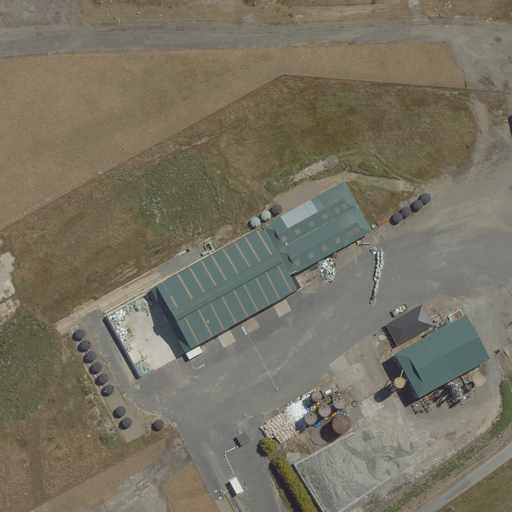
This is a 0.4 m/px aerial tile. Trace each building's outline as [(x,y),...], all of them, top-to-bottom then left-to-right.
[(373,236),(346,189),(259,237),(286,285),(373,236)] [(286,285),(259,237),(144,301),(178,363),(294,299),(286,285)] [(103,318),(94,301),(74,311),(83,328),(37,352),(32,342),(3,356),(27,404),(110,362),(91,325),(103,318)] [(387,326),(397,345),(433,325),(423,306),(387,326)] [(489,353),(464,310),(395,350),(419,392),(489,353)] [(351,408),(355,417),(363,413),(365,417),(389,405),(382,393),(351,408)] [(333,425),(334,426),(335,427),(337,428),(338,429),(340,429),(342,429),(344,429),(346,428),(347,427),(348,426),(350,425),(351,423),(351,421),(351,420),(351,418),(351,416),(351,414),(350,413),(349,411),(347,410),(346,409),(344,409),(342,408),(340,408),(338,409),(337,409),(335,410),(334,411),(333,413),(332,414),(331,416),(331,418),(331,420),(331,421),(332,423),(333,425)] [(247,431),(237,436),(243,447),(253,441),(247,431)]
